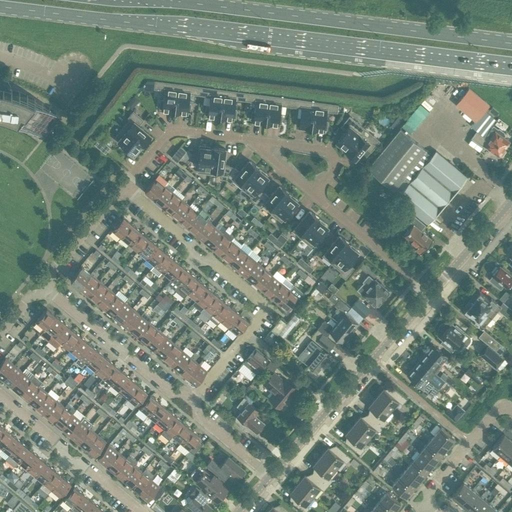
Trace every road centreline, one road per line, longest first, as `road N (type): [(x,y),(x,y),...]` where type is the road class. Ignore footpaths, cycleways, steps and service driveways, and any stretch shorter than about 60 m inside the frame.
road 1 (primary): [(0,6),(511,69)]
road 2 (primary): [(511,43),(163,0)]
road 3 (residential): [(192,398),(267,308),(212,261),(198,261),(189,241),(122,186)]
road 4 (residential): [(268,476),(431,292)]
road 5 (residential): [(192,398),(172,393),(46,289)]
road 6 (residential): [(141,511),(0,393)]
road 7 (residential): [(122,186),(174,130),(251,140),(264,151)]
road 8 (residential): [(312,194),(431,292)]
road 9 (residential): [(511,410),(499,406),(430,487),(427,506)]
road 10 (residential): [(46,289),(52,268),(122,186)]
road 11 (residential): [(431,292),(511,200)]
road 12 (residential): [(264,151),(283,144),(327,149),(335,165),(312,194)]
